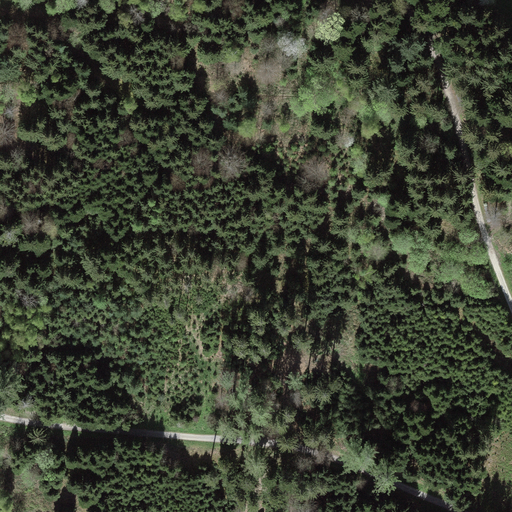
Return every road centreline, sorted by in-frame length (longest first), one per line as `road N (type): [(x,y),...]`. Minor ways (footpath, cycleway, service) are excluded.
road 1 (track): [(463,511),(292,449),(0,416)]
road 2 (track): [(511,288),(494,261),(443,76),(400,11),(382,0)]
